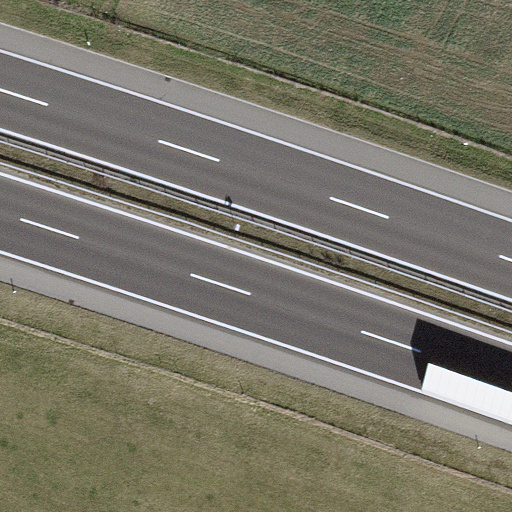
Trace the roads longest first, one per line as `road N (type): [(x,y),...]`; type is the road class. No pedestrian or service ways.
road 1 (motorway): [(0,215),(511,385)]
road 2 (motorway): [(511,258),(0,88)]
